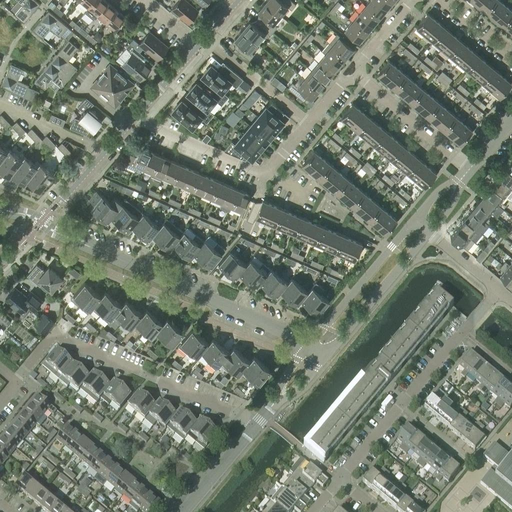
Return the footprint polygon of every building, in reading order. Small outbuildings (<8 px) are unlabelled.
[(39,3),(35,0),(15,0),(21,5),(13,14),(23,22),(39,3)] [(87,8),(94,0),(80,0),(79,2),(87,8)] [(96,15),(107,2),(105,0),(94,0),(87,8),(96,15)] [(197,10),(184,0),(178,0),(171,9),(187,22),(197,10)] [(291,10),(295,4),(290,0),(266,0),(264,2),(280,15),(287,6),(291,10)] [(386,8),(376,0),(368,0),(365,4),(379,16),(386,8)] [(392,0),(376,0),(386,8),(392,0)] [(485,12),(494,0),(481,0),(477,5),(485,12)] [(493,19),(505,5),(499,0),(494,0),(485,12),(493,19)] [(104,22),(115,9),(107,2),(96,15),(104,22)] [(272,24),(280,15),(264,2),(257,11),(260,14),(257,19),(272,32),(276,27),(272,24)] [(379,16),(365,4),(358,13),(372,25),(379,16)] [(502,26),(511,13),(511,10),(505,5),(493,19),(502,26)] [(113,29),(124,16),(115,9),(104,22),(113,29)] [(73,32),(48,10),(32,29),(42,38),(49,29),(59,36),(60,35),(66,40),(73,32)] [(372,25),(358,13),(351,21),(366,33),(372,25)] [(424,34),(436,20),(427,13),(416,27),(424,34)] [(510,33),(511,30),(511,13),(502,26),(510,33)] [(268,37),(272,32),(257,19),(253,24),(249,21),(241,30),(257,43),(264,34),(268,37)] [(432,41),(444,27),(436,20),(424,34),(432,41)] [(366,33),(351,21),(344,30),(358,42),(366,33)] [(441,48),(453,34),(444,27),(432,41),(441,48)] [(249,51),(257,43),(241,30),(234,39),(237,42),(233,47),(249,60),(253,54),(249,51)] [(167,47),(149,32),(139,44),(133,39),(129,43),(139,52),(143,48),(157,59),(167,47)] [(353,48),(339,37),(340,36),(336,33),(328,42),(346,57),(353,48)] [(449,55),(461,41),(453,34),(441,48),(449,55)] [(68,60),(78,48),(68,39),(50,61),(69,77),(77,68),(68,60)] [(458,62),(469,48),(461,41),(449,55),(458,62)] [(346,57),(328,42),(321,51),(324,53),(339,65),(346,57)] [(150,68),(136,56),(139,52),(129,43),(115,60),(140,80),(150,68)] [(466,69),(477,55),(469,48),(458,62),(466,69)] [(339,65),(324,53),(318,62),(332,73),(339,65)] [(474,76),(486,62),(477,55),(466,69),(474,76)] [(385,81),(397,67),(388,60),(376,74),(385,81)] [(69,77),(50,61),(34,80),(44,88),(51,79),(61,87),(69,77)] [(332,73),(318,62),(311,70),(325,82),(332,73)] [(482,83),(494,68),(486,62),(474,76),(482,83)] [(28,84),(19,80),(17,79),(22,69),(10,63),(0,85),(34,101),(38,92),(27,87),(28,84)] [(242,79),(224,63),(218,71),(211,66),(210,67),(209,66),(202,74),(204,75),(203,76),(209,82),(209,81),(221,92),(222,91),(229,82),(235,87),(242,79)] [(132,84),(128,80),(109,65),(91,86),(114,105),(132,84)] [(393,88),(405,74),(397,67),(385,81),(393,88)] [(490,90),(502,75),(494,68),(482,83),(490,90)] [(325,82),(311,70),(304,78),(318,90),(325,82)] [(402,95),(413,81),(405,74),(393,88),(402,95)] [(499,97),(511,83),(502,75),(490,90),(499,97)] [(311,99),(318,90),(304,78),(297,86),(292,82),(287,88),(303,100),(307,95),(311,99)] [(228,96),(222,91),(221,92),(209,81),(209,82),(203,89),(197,83),(196,85),(194,83),(187,91),(189,93),(188,94),(194,99),(206,109),(207,109),(215,100),(221,105),(228,96)] [(410,102),(421,88),(413,81),(402,95),(410,102)] [(418,109),(430,95),(421,88),(410,102),(418,109)] [(427,116),(438,102),(430,95),(418,109),(427,116)] [(213,114),(207,109),(206,109),(194,99),(188,106),(182,101),(181,102),(179,101),(173,109),(174,110),(173,112),(191,127),(200,117),(206,122),(213,114)] [(93,131),(101,121),(95,116),(97,114),(82,102),(77,107),(83,112),(78,119),(74,117),(69,128),(86,134),(89,128),(93,131)] [(266,107),(265,107),(257,116),(276,132),(281,126),(280,125),(283,121),(279,118),(283,113),(271,102),(266,107)] [(435,123),(446,108),(438,102),(427,116),(435,123)] [(349,124),(361,110),(352,103),(340,117),(349,124)] [(238,108),(234,112),(240,117),(243,113),(238,108)] [(443,129),(455,115),(446,108),(435,123),(443,129)] [(357,131),(369,117),(361,110),(349,124),(357,131)] [(10,124),(1,114),(0,114),(0,122),(5,128),(10,124)] [(229,115),(226,119),(231,124),(234,120),(229,115)] [(451,137),(463,122),(455,115),(443,129),(451,137)] [(276,132),(257,116),(250,125),(267,140),(270,137),(271,138),(276,132)] [(366,138),(378,124),(369,117),(357,131),(366,138)] [(25,131),(16,121),(11,126),(20,135),(25,131)] [(460,144),(472,130),(463,122),(451,137),(460,144)] [(374,145),(386,131),(378,124),(366,138),(374,145)] [(267,140),(250,125),(242,135),(261,150),(266,144),(264,143),(267,140)] [(40,138),(31,128),(26,133),(35,142),(40,138)] [(382,152),(394,138),(386,131),(374,145),(382,152)] [(205,142),(210,137),(206,134),(201,139),(205,142)] [(55,145),(46,135),(41,140),(51,149),(55,145)] [(256,156),(261,150),(242,135),(235,143),(231,141),(223,150),(241,158),(242,157),(241,157),(244,153),(245,153),(251,159),(254,155),(256,156)] [(391,159),(402,145),(394,138),(382,152),(391,159)] [(70,152),(61,142),(57,147),(66,156),(70,152)] [(142,168),(149,151),(139,146),(139,147),(134,145),(133,149),(131,148),(124,165),(140,172),(142,168)] [(399,166),(410,152),(402,145),(391,159),(399,166)] [(0,160),(9,149),(8,149),(7,148),(5,148),(4,150),(0,147),(0,160)] [(8,176),(24,156),(23,156),(22,155),(20,155),(19,157),(9,149),(0,160),(0,170),(1,172),(2,173),(3,173),(4,173),(8,176)] [(310,171),(322,157),(313,150),(301,164),(310,171)] [(152,172),(159,155),(149,151),(142,168),(152,172)] [(407,173),(419,159),(410,152),(399,166),(407,173)] [(162,176),(169,159),(159,155),(152,172),(162,176)] [(26,180),(39,163),(38,163),(37,162),(35,162),(34,164),(24,156),(8,176),(8,177),(11,173),(14,176),(15,178),(16,179),(17,180),(18,180),(19,180),(24,184),(26,180)] [(318,178),(330,164),(322,157),(310,171),(318,178)] [(172,181),(179,164),(169,159),(162,176),(172,181)] [(416,180),(428,166),(419,159),(407,173),(416,180)] [(39,190),(55,170),(54,170),(53,170),(52,169),(50,169),(49,171),(39,163),(26,180),(30,183),(30,185),(31,186),(32,187),(33,187),(35,187),(39,191),(40,190),(39,190)] [(181,185),(189,168),(179,164),(172,181),(181,185)] [(327,185),(338,171),(330,164),(318,178),(327,185)] [(424,187),(436,173),(428,166),(416,180),(424,187)] [(191,189),(199,172),(189,168),(181,185),(191,189)] [(511,173),(506,168),(499,176),(511,187),(511,173)] [(335,192),(346,178),(338,171),(327,185),(335,192)] [(201,194),(209,177),(199,172),(191,189),(201,194)] [(510,200),(511,197),(511,187),(499,176),(492,185),(505,196),(510,200)] [(211,198),(219,181),(209,177),(201,194),(211,198)] [(343,199),(355,185),(346,178),(335,192),(343,199)] [(122,185),(109,180),(107,184),(119,190),(120,189),(122,185)] [(221,202),(228,185),(219,181),(211,198),(221,202)] [(231,206),(238,190),(228,185),(221,202),(231,206)] [(351,206),(363,192),(355,185),(343,199),(351,206)] [(505,196),(492,185),(485,193),(503,208),(505,205),(501,201),(505,196)] [(98,215),(109,202),(101,195),(95,190),(88,199),(93,204),(90,208),(98,215)] [(241,211),(249,194),(238,190),(231,206),(241,211)] [(359,213),(371,198),(363,192),(351,206),(359,213)] [(503,208),(485,193),(478,202),(491,213),(495,208),(500,212),(503,208)] [(118,209),(117,209),(121,204),(114,197),(110,202),(109,202),(98,215),(107,223),(111,218),(118,209)] [(368,220),(380,206),(371,198),(359,213),(368,220)] [(119,224),(134,206),(126,199),(121,204),(117,209),(118,209),(111,218),(119,224)] [(265,221),(272,204),(262,200),(260,204),(254,202),(246,220),(252,223),(255,217),(265,221)] [(491,213),(478,202),(471,210),(489,225),(492,222),(487,218),(491,213)] [(275,225),(282,209),(272,204),(265,221),(275,225)] [(138,218),(142,213),(134,206),(119,224),(127,232),(131,227),(138,218)] [(377,227),(388,213),(380,206),(368,220),(377,227)] [(285,230),(292,213),(282,209),(275,225),(285,230)] [(489,225),(471,210),(464,218),(482,233),(489,225)] [(139,234),(151,220),(142,213),(138,218),(131,227),(139,234)] [(295,234),(302,217),(292,213),(285,230),(295,234)] [(385,234),(397,220),(388,213),(377,227),(385,234)] [(304,238),(312,221),(302,217),(295,234),(304,238)] [(160,242),(175,225),(166,218),(159,227),(152,236),(160,242)] [(482,233),(464,218),(457,226),(475,241),(482,233)] [(159,227),(151,220),(139,234),(148,241),(152,236),(159,227)] [(314,243),(321,226),(312,221),(304,238),(314,243)] [(180,236),(179,236),(183,232),(175,225),(160,242),(169,250),(173,245),(172,245),(180,236)] [(324,247),(332,230),(321,226),(314,243),(324,247)] [(475,241),(457,226),(453,232),(450,236),(467,250),(471,244),(472,245),(475,241)] [(181,252),(195,234),(187,227),(183,232),(179,236),(180,236),(172,245),(173,245),(181,252)] [(334,251),(341,234),(332,230),(324,247),(334,251)] [(200,245),(203,241),(195,234),(181,252),(189,259),(193,254),(200,245)] [(344,256),(351,239),(341,234),(334,251),(344,256)] [(354,260),(362,243),(351,239),(344,256),(354,260)] [(201,260),(213,247),(204,240),(203,241),(200,245),(193,254),(201,260)] [(210,268),(221,254),(225,250),(217,242),(213,247),(201,260),(210,268)] [(479,261),(487,252),(483,249),(475,258),(479,261)] [(226,271),(237,258),(229,251),(218,264),(226,271)] [(246,265),(245,264),(237,258),(226,271),(235,278),(239,274),(239,273),(246,265)] [(247,280),(258,267),(249,260),(245,264),(246,265),(239,273),(239,274),(247,280)] [(511,261),(510,265),(505,261),(502,264),(511,272),(511,261)] [(266,274),(266,273),(270,269),(262,262),(258,267),(247,280),(255,287),(260,283),(259,282),(266,274)] [(511,272),(502,264),(499,267),(504,271),(499,277),(511,287),(511,272)] [(61,278),(48,267),(44,271),(37,265),(36,266),(35,265),(27,275),(39,286),(41,282),(51,290),(61,278)] [(267,289),(279,276),(270,269),(266,273),(266,274),(259,282),(260,283),(267,289)] [(287,283),(287,282),(279,276),(267,289),(276,296),(280,292),(280,291),(287,283)] [(288,298),(299,285),(291,277),(287,282),(287,283),(280,291),(280,292),(288,298)] [(309,307),(320,294),(324,289),(315,282),(307,291),(308,292),(300,300),(301,301),(309,307)] [(76,309),(92,290),(84,283),(67,302),(76,309)] [(308,292),(307,291),(299,285),(288,298),(297,305),(301,301),(300,300),(308,292)] [(14,287),(5,299),(24,315),(30,308),(33,310),(41,300),(30,291),(26,297),(14,287)] [(101,297),(100,296),(92,290),(76,309),(85,317),(89,312),(94,306),(94,305),(101,297)] [(97,318),(113,299),(104,291),(100,296),(101,297),(94,305),(94,306),(89,312),(97,318)] [(375,400),(401,369),(399,367),(404,360),(406,362),(415,352),(413,350),(418,344),(420,345),(428,336),(426,334),(432,327),(434,329),(442,319),(440,317),(446,311),(448,312),(452,307),(435,292),(379,359),(376,360),(374,362),(371,364),(369,366),(367,369),(365,371),(363,374),(362,377),(362,380),(306,447),(323,461),(328,456),(326,454),(331,448),(333,449),(342,440),(340,438),(345,431),(347,433),(356,423),(353,421),(359,415),(361,416),(369,406),(367,405),(373,398),(375,400)] [(329,301),(320,294),(309,307),(317,314),(329,301)] [(121,306),(121,305),(113,299),(97,318),(105,326),(109,321),(114,315),(114,314),(121,306)] [(122,321),(134,308),(125,300),(121,305),(121,306),(114,314),(114,315),(109,321),(117,327),(122,321)] [(142,315),(142,314),(134,308),(122,321),(131,328),(135,324),(135,323),(142,315)] [(143,330),(154,317),(146,310),(142,314),(142,315),(135,323),(135,324),(143,330)] [(0,325),(0,324),(0,321),(6,326),(11,321),(0,312),(0,335),(3,332),(2,329),(0,327),(0,325)] [(45,333),(54,323),(43,314),(34,324),(45,333)] [(163,324),(162,323),(154,317),(143,330),(152,337),(156,333),(155,332),(163,324)] [(164,339),(175,326),(166,318),(162,323),(163,324),(155,332),(156,333),(164,339)] [(172,346),(184,333),(175,326),(164,339),(172,346)] [(186,353),(200,336),(191,329),(177,346),(186,353)] [(208,343),(200,336),(186,353),(189,350),(197,357),(201,352),(208,343)] [(207,362),(221,345),(212,338),(208,343),(201,352),(209,359),(206,362),(207,362)] [(229,352),(221,345),(207,362),(215,369),(219,364),(222,361),(229,352)] [(230,368),(241,355),(233,347),(229,352),(222,361),(219,364),(227,371),(230,368)] [(50,374),(64,357),(55,350),(41,367),(50,374)] [(467,374),(479,361),(470,353),(458,367),(464,371),(460,376),(464,379),(467,374)] [(249,361),(241,355),(230,368),(238,375),(242,370),(249,361)] [(250,377),(262,363),(253,356),(249,361),(242,370),(250,377)] [(58,381),(72,364),(64,357),(50,374),(58,381)] [(476,381),(487,368),(479,361),(467,374),(476,381)] [(259,384),(270,371),(262,363),(250,377),(259,384)] [(69,385),(81,371),(72,364),(58,381),(67,388),(69,385)] [(480,392),(495,374),(487,368),(476,381),(480,385),(477,390),(480,392)] [(89,378),(81,371),(69,385),(78,392),(79,390),(82,387),(89,378)] [(87,397),(101,380),(93,373),(89,378),(82,387),(79,390),(87,397)] [(492,394),(503,381),(495,374),(480,392),(483,395),(487,390),(492,394)] [(110,387),(109,387),(101,380),(87,397),(96,404),(100,399),(103,396),(102,396),(110,387)] [(496,406),(511,388),(503,381),(492,394),(497,399),(493,403),(496,406)] [(111,403),(122,389),(113,382),(109,387),(110,387),(102,396),(103,396),(100,399),(108,406),(111,403)] [(509,409),(511,405),(511,388),(496,406),(500,409),(504,404),(509,409)] [(119,410),(130,396),(122,389),(111,403),(119,410)] [(135,414),(147,400),(138,393),(127,406),(135,414)] [(432,416),(447,398),(444,395),(440,400),(435,395),(423,408),(432,416)] [(50,407),(37,396),(29,405),(46,419),(43,416),(47,411),(53,416),(56,411),(50,406),(50,407)] [(440,423),(452,409),(447,405),(451,401),(447,398),(432,416),(440,423)] [(155,407),(147,400),(135,414),(144,421),(148,416),(155,407)] [(156,423),(167,409),(159,402),(155,407),(148,416),(144,421),(152,427),(156,423)] [(46,419),(29,405),(23,413),(36,424),(39,427),(46,419)] [(176,416),(175,416),(167,409),(156,423),(165,430),(166,428),(169,425),(168,425),(176,416)] [(449,429),(464,412),(460,409),(457,413),(452,409),(440,423),(449,429)] [(175,435),(188,418),(179,411),(175,416),(176,416),(168,425),(169,425),(166,428),(175,435)] [(457,436),(468,423),(463,419),(467,414),(464,412),(449,429),(457,436)] [(36,424),(23,413),(16,422),(29,433),(36,424)] [(197,425),(196,425),(188,418),(175,435),(183,442),(187,437),(197,425)] [(195,444),(209,427),(200,420),(196,425),(197,425),(187,437),(195,444)] [(29,433),(16,422),(9,430),(22,441),(29,433)] [(465,443),(480,425),(477,423),(473,427),(468,423),(457,436),(465,443)] [(474,451),(485,437),(480,433),(484,428),(480,425),(465,443),(474,451)] [(64,447),(76,434),(67,426),(55,440),(64,447)] [(204,451),(217,434),(209,427),(195,444),(204,451)] [(402,452),(417,434),(408,427),(397,440),(402,445),(398,449),(402,452)] [(22,441),(9,430),(2,438),(15,449),(22,441)] [(72,454),(84,441),(76,434),(64,447),(72,454)] [(414,454),(425,441),(417,434),(402,452),(405,455),(409,450),(414,454)] [(15,449),(2,438),(0,440),(0,450),(8,458),(15,449)] [(81,461),(92,448),(84,441),(72,454),(81,461)] [(418,466),(433,448),(425,441),(414,454),(411,458),(416,463),(415,463),(418,466)] [(511,444),(511,446),(511,447),(511,455),(510,458),(493,445),(482,458),(493,467),(480,483),(511,510),(511,444)] [(89,468),(100,455),(92,448),(81,461),(89,468)] [(430,468),(442,455),(433,448),(418,466),(422,469),(426,464),(430,468)] [(8,458),(0,450),(0,464),(1,466),(8,458)] [(98,475),(109,462),(100,455),(89,468),(98,475)] [(435,480),(450,462),(442,455),(430,468),(435,472),(432,477),(435,480)] [(322,488),(328,481),(300,459),(290,471),(287,469),(286,470),(289,472),(292,475),(293,474),(295,476),(293,477),(295,479),(296,478),(310,490),(316,482),(322,488)] [(106,482),(117,469),(109,462),(98,475),(106,482)] [(447,483),(459,469),(450,462),(435,480),(438,483),(442,478),(447,483)] [(114,489),(126,476),(117,469),(106,482),(114,489)] [(371,489),(386,472),(382,469),(378,473),(373,469),(362,482),(371,489)] [(292,475),(289,472),(288,473),(291,476),(281,488),(305,508),(310,502),(304,497),(310,490),(296,478),(295,479),(293,477),(295,476),(293,474),(292,475)] [(379,496),(390,483),(385,479),(389,474),(386,472),(371,489),(379,496)] [(24,495),(36,481),(27,474),(16,488),(24,495)] [(123,496),(134,483),(126,476),(114,489),(123,496)] [(32,502),(44,488),(36,481),(24,495),(32,502)] [(131,503),(142,490),(134,483),(123,496),(131,503)] [(387,503),(402,485),(399,483),(395,487),(390,483),(379,496),(387,503)] [(396,510),(407,497),(402,493),(406,488),(402,485),(387,503),(396,510)] [(41,509),(52,495),(44,488),(32,502),(41,509)] [(301,511),(305,508),(281,488),(270,501),(267,498),(267,499),(270,502),(271,501),(272,502),(271,504),(273,505),(273,504),(282,511),(290,511),(293,509),(296,511),(301,511)] [(139,510),(151,497),(142,490),(131,503),(129,506),(135,511),(137,511),(139,510)] [(44,511),(52,511),(60,502),(52,495),(41,509),(44,511)] [(397,511),(407,511),(419,499),(415,496),(412,501),(407,497),(396,510),(397,511)] [(152,511),(159,504),(151,497),(139,510),(141,511),(152,511)] [(282,511),(273,504),(273,505),(271,504),(272,502),(271,501),(270,502),(267,499),(266,500),(269,502),(260,511),(282,511)] [(422,511),(424,511),(418,507),(422,502),(419,499),(407,511),(422,511)] [(66,511),(72,506),(71,506),(69,509),(60,502),(52,511),(66,511)]
